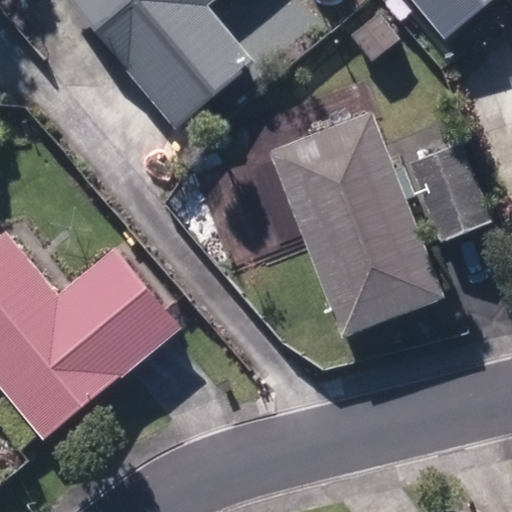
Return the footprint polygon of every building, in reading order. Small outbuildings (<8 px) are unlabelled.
[(67,0),(177,130),(254,65),(207,9),(217,0),(67,0)] [(414,0),(446,38),(493,0),(414,0)] [(374,111),(270,151),(343,339),(446,299),(374,111)] [(461,141),(413,160),(444,240),(492,221),(461,141)] [(0,241),(0,386),(45,440),(180,328),(116,252),(60,298),(8,235),(0,241)]
